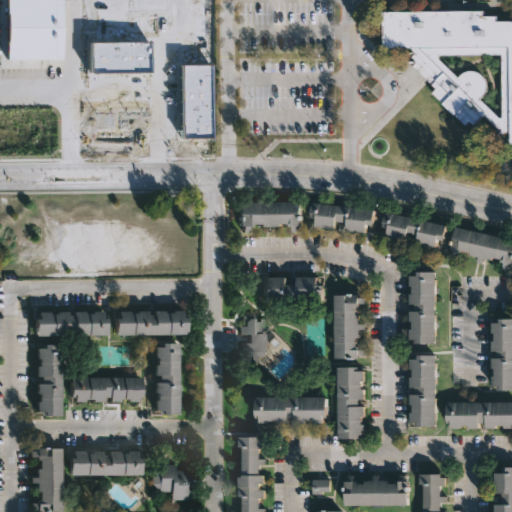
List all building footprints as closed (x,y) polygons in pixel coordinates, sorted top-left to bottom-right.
[(49,0),(49,67),(2,66),(2,0),(49,0)] [(411,48),(384,48),(383,11),(484,10),(484,15),(497,15),(497,20),(511,19),(511,142),(510,143),(509,132),(499,133),(500,131),(484,115),(474,125),(470,121),(466,124),(432,92),(436,88),(408,61),(415,60),(405,52),(415,51),(411,48)] [(301,203),(302,218),(303,218),(303,223),(301,223),(301,227),(298,227),(298,234),(292,234),(292,228),(289,228),(289,225),(280,225),(280,228),(271,228),(271,234),(266,234),(266,228),(258,228),(258,225),(250,225),(250,228),(246,228),(246,233),(246,235),(239,235),(239,228),(238,228),(237,203),(301,203)] [(375,211),(373,227),(368,226),(367,234),(346,232),(347,224),(337,222),(336,231),(315,229),(316,220),(310,219),(311,204),(375,211)] [(390,212),(454,227),(451,237),(449,241),(444,240),(442,248),(422,243),(423,236),(412,234),(410,242),(390,237),(392,229),(385,227),(387,222),(390,212)] [(461,227),(511,239),(511,270),(506,269),(507,263),(505,262),(506,260),(498,258),(497,261),(488,259),(487,264),(480,263),(482,258),(474,256),(475,253),(468,251),(467,254),(454,251),(455,245),(457,245),(458,241),(456,240),(457,238),(458,238),(461,227)] [(437,272),(438,344),(417,344),(417,340),(412,340),(411,312),(416,312),(416,305),(411,305),(411,276),(420,276),(420,272),(437,272)] [(318,278),(318,302),(260,303),(260,287),(266,287),(266,279),(287,279),(287,286),(295,286),(295,278),(318,278)] [(361,297),(361,299),(367,299),(367,305),(362,305),(361,309),(359,308),(358,317),(362,317),(362,325),(367,326),(367,331),(362,330),(361,347),(367,347),(367,353),(361,353),(361,358),(354,358),(354,351),(351,351),(351,357),(335,356),(337,296),(361,297)] [(184,311),(184,319),(188,319),(188,336),(116,335),(116,319),(120,319),(120,312),(130,312),(130,314),(137,314),(137,311),(148,311),(148,315),(154,316),(154,311),(165,311),(165,314),(173,314),(173,311),(184,311)] [(100,313),(100,321),(104,321),(104,334),(73,334),(73,332),(64,332),(64,333),(33,333),(33,321),(36,321),(36,314),(46,313),(46,316),(53,316),(53,313),(64,313),(64,318),(72,318),(72,313),(81,313),(81,315),(89,315),(89,313),(100,313)] [(252,315),(252,319),(254,319),(254,322),(263,322),(263,331),(265,331),(265,334),(267,334),(267,352),(266,352),(266,357),(259,357),(259,362),(241,361),(241,343),(248,343),(248,335),(238,334),(238,315),(252,315)] [(511,317),(511,389),(502,389),(502,385),(493,385),(493,357),(498,357),(498,349),(492,349),(492,321),(502,321),(502,317),(511,317)] [(171,341),(171,345),(175,345),(174,411),(160,411),(160,409),(152,409),(152,399),(154,399),(154,391),(152,391),(152,381),(156,381),(156,374),(152,374),(152,364),(155,364),(155,356),(152,356),(152,346),(160,346),(160,341),(171,341)] [(54,342),(54,346),(57,346),(56,414),(41,414),(42,410),(34,410),(34,400),(36,400),(36,392),(34,392),(34,382),(38,382),(38,375),(34,375),(34,365),(36,365),(36,357),(34,357),(34,347),(41,347),(41,342),(54,342)] [(438,353),(437,426),(417,426),(418,421),(411,421),(411,393),(417,393),(417,386),(411,386),(411,357),(420,357),(420,353),(438,353)] [(357,366),(357,369),(365,369),(365,380),(363,380),(363,385),(365,385),(365,398),(360,398),(360,406),(366,406),(366,415),(363,415),(363,423),(365,423),(365,434),(359,434),(359,437),(339,437),(339,366),(357,366)] [(138,377),(138,396),(135,396),(135,400),(106,400),(106,396),(100,396),(100,401),(71,401),(71,396),(67,396),(67,376),(138,377)] [(328,419),(328,425),(316,425),(316,422),(309,422),(309,425),(298,425),(298,419),(292,419),(292,425),(281,425),(281,422),(273,422),(273,425),(262,425),(262,419),(258,419),(258,416),(259,416),(258,398),(331,397),(332,417),(331,417),(331,419),(328,419)] [(511,427),(487,427),(487,422),(482,422),(482,427),(452,428),(452,422),(447,422),(447,401),(511,401),(511,427)] [(260,435),(260,439),(263,439),(263,448),(259,448),(259,458),(265,458),(265,464),(260,464),(260,474),(264,474),(264,482),(261,482),(261,489),(264,489),(264,497),(260,497),(260,508),(264,508),(264,511),(242,511),(242,496),(239,496),(239,476),(243,476),(243,446),(238,446),(238,436),(260,435)] [(45,446),(45,447),(59,447),(58,511),(33,511),(33,508),(27,508),(27,502),(33,502),(33,499),(37,499),(37,490),(33,490),(33,482),(27,482),(27,476),(33,476),(33,467),(36,467),(36,459),(33,459),(33,456),(27,456),(27,450),(34,450),(34,446),(45,446)] [(134,450),(134,457),(138,457),(138,474),(66,473),(66,456),(70,456),(70,450),(81,450),(80,452),(89,452),(89,450),(99,450),(99,454),(106,454),(106,450),(115,450),(115,452),(124,452),(124,450),(134,450)] [(174,465),(174,470),(188,470),(188,475),(188,482),(186,482),(186,501),(169,501),(169,492),(150,492),(149,470),(158,470),(158,465),(174,465)] [(511,465),(511,511),(496,511),(496,504),(504,504),(503,492),(496,492),(495,472),(504,472),(504,466),(511,465)] [(442,473),(442,476),(447,476),(447,485),(442,485),(442,497),(450,497),(450,503),(441,503),(441,511),(446,511),(425,511),(425,483),(420,484),(420,473),(442,473)] [(407,474),(408,486),(413,486),(413,490),(410,490),(410,504),(345,505),(345,480),(348,480),(348,474),(354,474),(354,480),(372,480),(372,474),(379,474),(379,480),(389,480),(389,482),(398,482),(397,474),(407,474)]
